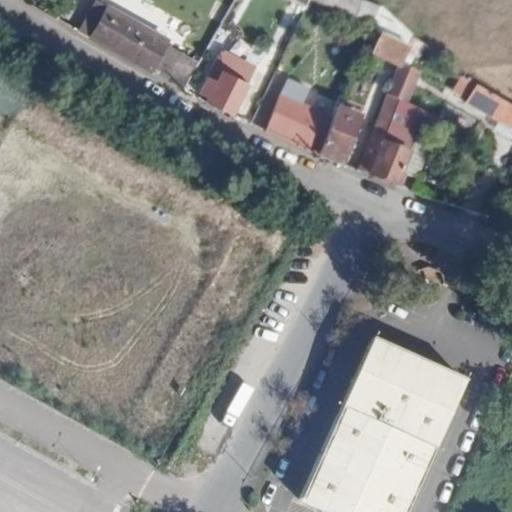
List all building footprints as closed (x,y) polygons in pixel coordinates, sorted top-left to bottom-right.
[(110,0),(100,18),(186,67),(206,31),(144,0),(110,0)] [(414,12),(405,26),(426,39),(434,24),(414,12)] [(434,24),(426,39),(477,70),(486,76),(494,61),(434,24)] [(426,39),(405,26),(396,39),(417,53),(426,39)] [(206,78),(239,95),(258,60),(224,42),(206,78)] [(511,92),(486,76),(477,70),(466,87),(511,114),(511,92)] [(268,109),(322,136),(339,106),(341,102),(286,73),(268,109)] [(456,104),(404,78),(365,153),(400,169),(425,122),(442,131),(456,104)] [(365,119),(339,106),(322,136),(352,149),(365,119)] [(304,501),(327,511),(412,511),(468,381),(373,339),(304,501)]
